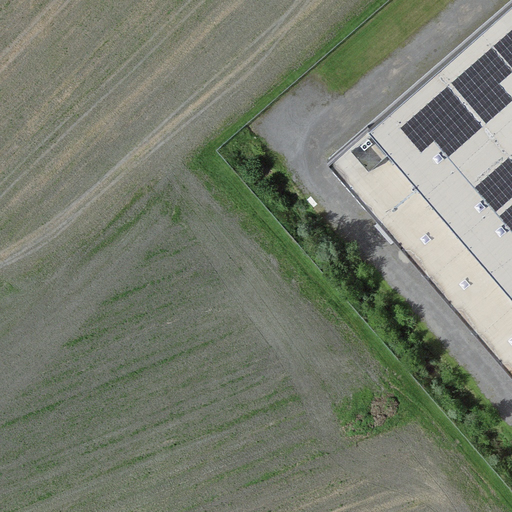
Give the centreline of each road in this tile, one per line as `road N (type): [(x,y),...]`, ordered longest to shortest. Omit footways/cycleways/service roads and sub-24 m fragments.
road 1 (track): [(511,406),(288,147),(465,0)]
road 2 (track): [(506,511),(379,356)]
